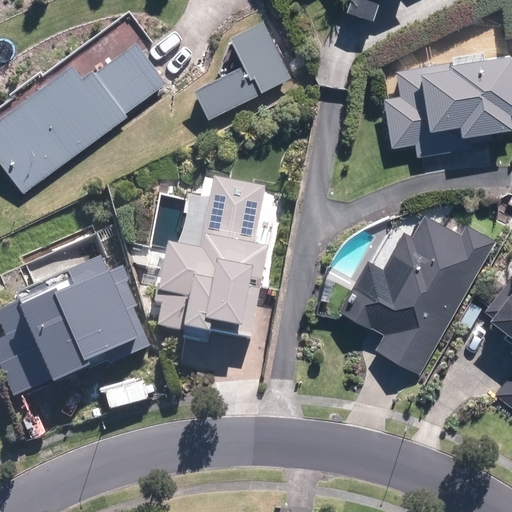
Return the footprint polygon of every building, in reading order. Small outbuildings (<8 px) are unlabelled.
[(195,86),(209,117),(296,78),(267,14),(229,31),(244,64),(195,86)] [(167,82),(136,40),(95,71),(92,67),(83,74),(72,61),(0,113),(0,159),(23,191),(127,115),(126,113),(167,82)] [(511,51),(451,61),(451,60),(396,69),(400,95),(384,97),(392,147),(416,144),(418,155),(473,146),(471,142),(491,138),(489,130),(511,126),(511,51)] [(251,263),(262,190),(208,182),(198,254),(174,250),(161,327),(245,342),(259,264),(251,263)] [(421,373),(497,240),(467,223),(461,233),(425,213),(412,235),(404,231),(384,267),(369,259),(340,309),(384,334),(376,348),(421,373)] [(511,275),(486,311),(492,315),(491,317),(509,331),(506,335),(511,339),(511,347),(511,348),(511,352),(508,357),(511,359),(511,373),(496,394),(511,406),(511,275)]
